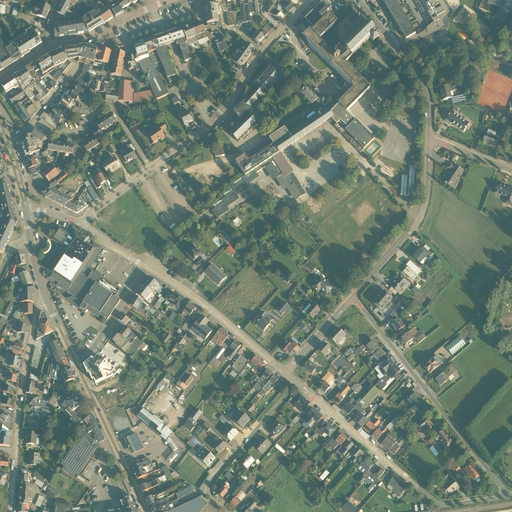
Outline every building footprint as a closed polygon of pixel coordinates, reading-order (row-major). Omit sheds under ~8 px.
[(72,5),(65,0),(63,0),(59,8),(57,18),(58,23),(64,22),(63,17),(69,19),(74,9),(72,5)] [(79,0),(76,0),(72,5),(74,9),(83,22),(88,33),(102,24),(96,15),(92,9),(79,0)] [(96,15),(102,24),(104,25),(112,18),(105,9),(97,0),(94,0),(93,2),(98,10),(96,12),(98,14),(96,15)] [(102,0),(112,11),(115,17),(123,12),(121,10),(115,0),(102,0)] [(126,0),(115,0),(121,10),(129,5),(126,0)] [(234,2),(233,0),(226,0),(228,4),(227,12),(226,14),(228,27),(234,26),(237,25),(234,2)] [(249,14),(247,0),(240,0),(241,0),(239,10),(241,17),(236,18),(237,23),(241,23),(241,24),(249,23),(249,27),(251,27),(249,14)] [(278,0),(269,0),(268,15),(281,21),(284,18),(277,13),(278,4),(279,0),(278,0)] [(278,4),(283,7),(282,9),(288,13),(295,7),(279,0),(278,4)] [(394,0),(385,5),(396,23),(405,17),(394,0)] [(419,0),(432,22),(428,26),(426,28),(415,35),(406,40),(420,43),(445,31),(447,29),(451,11),(444,0),(419,0)] [(413,0),(428,26),(432,22),(419,0),(413,0)] [(481,3),(478,8),(493,14),(492,18),(495,19),(496,21),(498,23),(500,23),(501,24),(504,23),(505,23),(511,26),(511,22),(511,0),(482,0),(481,3)] [(38,1),(36,9),(48,13),(50,7),(41,5),(42,3),(38,1)] [(346,111),(349,109),(370,88),(345,64),(352,57),(341,46),(340,45),(334,52),(335,53),(333,54),(336,57),(319,40),(337,22),(333,18),(337,15),(328,6),(327,7),(325,5),(322,2),(304,19),(314,29),(311,32),(309,30),(306,33),(305,33),(298,39),(303,44),(306,41),(308,44),(307,45),(315,54),(317,52),(336,72),(353,89),(343,98),(342,96),(336,102),(346,111)] [(204,8),(205,17),(217,15),(219,15),(219,10),(222,10),(222,11),(224,13),(227,12),(228,4),(204,8)] [(46,20),(48,13),(36,9),(32,8),(30,14),(46,20)] [(218,24),(217,15),(205,17),(207,25),(207,27),(203,27),(204,30),(210,29),(210,34),(220,33),(219,27),(218,24)] [(341,46),(352,57),(369,39),(373,42),(379,36),(378,35),(374,31),(373,30),(368,24),(367,24),(360,17),(354,24),(357,27),(357,28),(358,29),(341,46)] [(396,23),(406,40),(415,35),(405,17),(396,23)] [(61,25),(55,26),(54,31),(54,38),(88,33),(83,22),(61,25)] [(267,34),(274,27),(269,22),(262,29),(267,34)] [(190,27),(197,42),(207,38),(204,30),(203,27),(201,23),(190,27)] [(181,31),(191,52),(193,51),(190,46),(196,43),(197,45),(196,46),(196,47),(196,48),(197,48),(198,49),(199,50),(201,49),(199,45),(197,42),(190,27),(181,31)] [(260,42),(264,37),(253,28),(247,35),(251,39),(251,40),(257,45),(259,43),(260,42)] [(35,48),(41,44),(38,40),(37,37),(40,35),(37,31),(34,33),(31,29),(11,42),(22,58),(30,53),(29,52),(35,48)] [(154,39),(162,36),(173,33),(177,31),(176,30),(154,38),(154,39)] [(177,31),(173,33),(174,35),(172,36),(174,43),(176,42),(176,43),(175,43),(176,46),(178,45),(180,49),(176,50),(179,57),(182,56),(184,62),(192,60),(194,59),(191,52),(181,31),(180,30),(177,31)] [(151,40),(161,63),(162,65),(163,69),(167,79),(170,86),(173,85),(172,82),(176,80),(164,46),(167,45),(165,38),(163,39),(162,36),(154,39),(151,40)] [(254,49),(240,39),(236,45),(242,49),(240,52),(238,50),(232,58),(234,60),(233,62),(240,68),(254,49)] [(143,43),(153,65),(161,63),(151,40),(143,43)] [(215,42),(220,53),(226,49),(230,46),(227,40),(219,44),(217,40),(215,42)] [(0,65),(3,71),(14,64),(3,47),(0,42),(0,41),(0,65)] [(3,47),(14,64),(22,58),(11,42),(3,47)] [(152,91),(156,100),(168,95),(155,68),(153,65),(143,43),(133,46),(137,56),(134,57),(134,61),(138,65),(138,64),(141,70),(152,91)] [(72,48),(74,58),(73,59),(74,59),(74,58),(79,58),(84,46),(72,48)] [(84,46),(79,58),(79,59),(77,63),(78,62),(84,64),(89,48),(87,47),(86,47),(84,47),(85,46),(84,46)] [(62,49),(67,59),(74,58),(72,48),(62,49)] [(75,83),(82,89),(83,86),(85,84),(86,84),(88,76),(89,72),(90,69),(92,69),(94,63),(97,50),(96,50),(94,50),(94,49),(89,48),(84,64),(83,68),(82,73),(74,83),(75,83)] [(59,69),(67,60),(67,59),(62,49),(47,56),(50,60),(54,66),(56,68),(56,67),(59,69)] [(101,51),(97,64),(102,65),(103,64),(105,65),(107,66),(111,52),(110,52),(109,52),(108,51),(107,51),(107,50),(106,50),(104,49),(103,49),(102,49),(101,49),(101,51)] [(121,77),(125,54),(115,52),(110,75),(121,77)] [(134,61),(134,57),(133,56),(133,55),(131,55),(130,55),(129,55),(128,57),(128,58),(129,61),(127,62),(129,70),(133,70),(133,67),(135,67),(136,71),(141,70),(138,64),(138,65),(134,61)] [(40,72),(43,77),(54,71),(55,72),(56,73),(58,70),(59,69),(56,67),(56,68),(54,66),(50,60),(49,61),(46,57),(35,63),(40,71),(40,72)] [(67,60),(59,69),(58,70),(62,74),(64,72),(70,65),(70,64),(67,60)] [(475,74),(480,72),(477,61),(472,63),(475,74)] [(35,74),(42,81),(46,86),(50,91),(52,88),(49,84),(44,78),(43,77),(40,72),(40,71),(35,63),(30,66),(35,74)] [(257,124),(249,115),(253,112),(249,109),(250,108),(251,109),(253,106),(252,106),(280,73),(273,67),(269,63),(252,82),(257,86),(252,92),(246,87),(246,86),(239,99),(242,102),(232,112),(239,120),(235,124),(237,126),(229,134),(238,143),(257,124)] [(273,67),(280,73),(283,70),(276,64),(273,67)] [(35,84),(46,96),(49,93),(44,88),(42,86),(40,84),(42,81),(35,74),(30,66),(25,70),(24,70),(35,84)] [(13,78),(22,90),(29,100),(34,96),(31,92),(30,92),(29,92),(29,91),(29,90),(30,89),(31,89),(33,88),(39,94),(35,97),(39,102),(46,96),(35,84),(24,70),(24,71),(25,74),(23,74),(22,74),(20,74),(18,76),(17,77),(17,78),(17,80),(16,81),(14,78),(13,78)] [(24,71),(24,70),(23,70),(23,71),(22,71),(21,71),(21,72),(21,73),(17,76),(16,76),(15,76),(14,77),(14,78),(16,81),(17,80),(17,78),(17,77),(18,76),(20,74),(22,74),(23,74),(25,74),(24,71)] [(58,70),(56,73),(52,77),(57,81),(62,74),(58,70)] [(88,76),(86,84),(87,85),(91,85),(91,87),(90,88),(93,88),(92,89),(93,89),(93,88),(94,78),(95,77),(88,76)] [(406,87),(396,77),(393,81),(403,91),(406,87)] [(22,90),(13,78),(1,86),(6,94),(13,89),(15,90),(16,89),(18,92),(8,99),(12,105),(25,96),(21,91),(22,90)] [(94,78),(93,88),(97,88),(97,91),(99,91),(101,83),(101,79),(94,78)] [(135,82),(120,81),(119,94),(117,101),(133,103),(134,94),(135,82)] [(400,90),(392,81),(385,88),(393,97),(400,90)] [(78,95),(83,89),(82,89),(75,83),(71,89),(78,95)] [(107,84),(101,83),(99,91),(99,93),(103,94),(103,96),(106,97),(107,90),(107,84)] [(456,84),(439,88),(442,101),(451,99),(452,104),(460,102),(466,101),(466,102),(470,101),(470,100),(471,99),(470,94),(454,98),(452,92),(457,90),(456,84)] [(305,86),(299,92),(311,105),(317,98),(305,86)] [(74,101),(78,95),(71,89),(66,95),(74,101)] [(111,90),(107,90),(106,97),(105,101),(114,103),(117,101),(119,94),(111,93),(111,90)] [(156,100),(152,91),(134,94),(133,103),(133,105),(156,100)] [(70,106),(74,101),(66,95),(62,100),(70,106)] [(180,102),(177,97),(171,100),(174,105),(180,102)] [(66,112),(70,106),(62,100),(58,106),(66,112)] [(346,111),(336,102),(327,111),(326,109),(288,135),(284,128),(267,140),(275,151),(273,152),(251,167),(244,156),(243,156),(235,162),(241,171),(246,167),(248,169),(243,173),(245,176),(244,176),(233,184),(235,187),(223,195),(225,198),(210,209),(216,218),(229,210),(227,207),(238,199),(236,196),(248,188),(246,185),(258,177),(256,174),(260,171),(261,172),(264,170),(272,181),(275,179),(283,191),(286,189),(294,201),(305,194),(299,185),(300,185),(292,173),(288,175),(275,156),(330,119),(336,124),(334,126),(360,153),(374,139),(370,135),(372,133),(349,109),(346,111)] [(20,103),(14,107),(24,122),(30,118),(31,120),(38,111),(33,105),(27,109),(25,111),(20,103)] [(62,118),(66,112),(58,106),(53,111),(62,118)] [(185,107),(177,111),(184,125),(192,121),(185,107)] [(57,123),(62,118),(53,111),(49,117),(57,123)] [(451,111),(444,121),(450,125),(451,123),(463,132),(469,124),(451,111)] [(57,123),(49,117),(44,113),(40,118),(53,128),(57,123)] [(117,123),(111,114),(105,117),(106,119),(101,122),(101,120),(95,124),(101,133),(117,123)] [(148,136),(153,144),(160,139),(161,140),(165,137),(162,133),(167,129),(162,123),(154,129),(155,130),(148,136)] [(101,133),(95,124),(92,126),(95,130),(92,132),(95,137),(97,140),(103,136),(101,133)] [(502,125),(498,135),(502,137),(506,127),(502,125)] [(23,143),(20,145),(25,157),(28,155),(29,155),(29,156),(32,155),(32,154),(34,153),(35,154),(38,153),(38,152),(39,152),(38,147),(44,145),(49,139),(36,129),(32,134),(23,138),(23,139),(22,140),(23,143)] [(486,133),(483,142),(488,144),(488,143),(495,146),(495,147),(498,138),(494,137),(496,133),(488,130),(487,133),(486,133)] [(88,135),(86,136),(93,148),(100,144),(97,140),(95,137),(91,139),(88,135)] [(87,152),(93,148),(86,136),(83,138),(85,142),(82,145),(87,152)] [(63,144),(59,143),(58,152),(65,154),(67,140),(64,139),(63,144)] [(71,140),(67,140),(65,154),(72,155),(74,146),(70,145),(71,140)] [(59,143),(49,142),(47,150),(58,152),(59,143)] [(112,144),(107,148),(111,155),(117,152),(112,144)] [(125,149),(126,152),(125,152),(123,151),(120,153),(122,154),(121,155),(125,161),(126,162),(128,162),(132,160),(132,159),(134,157),(134,158),(136,157),(132,152),(135,150),(131,145),(125,149)] [(88,157),(85,152),(82,154),(83,155),(81,157),(82,159),(79,160),(82,166),(85,164),(85,163),(87,161),(86,159),(88,157)] [(45,164),(54,161),(49,155),(43,157),(45,164)] [(108,175),(120,167),(114,157),(102,165),(108,175)] [(30,162),(26,163),(28,169),(40,165),(37,159),(35,160),(34,159),(30,161),(30,162)] [(452,188),(464,171),(453,164),(450,169),(451,170),(443,182),(452,188)] [(52,166),(42,174),(49,182),(61,171),(59,169),(60,168),(59,167),(55,170),(52,166)] [(95,173),(90,176),(98,188),(101,186),(100,185),(105,182),(98,170),(94,172),(95,173)] [(68,176),(66,173),(41,193),(45,198),(57,188),(56,186),(68,176)] [(79,185),(84,182),(79,175),(74,177),(73,175),(45,198),(64,207),(73,200),(80,186),(79,185)] [(511,207),(511,206),(511,189),(498,184),(495,193),(507,198),(504,204),(511,207)] [(17,223),(8,185),(3,186),(0,188),(0,251),(3,253),(17,223)] [(98,198),(90,187),(87,189),(94,201),(98,198)] [(78,213),(88,205),(80,201),(82,197),(78,195),(74,202),(72,201),(64,207),(76,214),(78,213)] [(68,294),(93,262),(101,248),(92,242),(89,245),(82,240),(84,236),(74,230),(71,235),(59,227),(51,240),(57,244),(41,267),(45,269),(44,271),(45,271),(46,274),(46,276),(46,278),(47,278),(46,279),(47,280),(50,282),(53,284),(53,285),(55,286),(56,287),(57,287),(68,294)] [(223,231),(218,235),(227,244),(232,240),(223,231)] [(41,253),(39,252),(39,255),(41,255),(44,255),(47,254),(49,252),(50,250),(51,247),(51,245),(50,242),(48,240),(46,242),(48,244),(48,246),(48,248),(47,251),(45,252),(43,253),(41,253)] [(423,248),(422,247),(413,258),(422,265),(427,259),(431,255),(427,252),(430,249),(425,245),(423,248)] [(194,246),(186,253),(198,267),(204,262),(199,256),(201,255),(197,250),(198,249),(194,246)] [(235,252),(229,247),(225,251),(231,256),(235,252)] [(106,252),(99,264),(102,265),(108,253),(106,252)] [(12,269),(10,273),(14,275),(17,267),(26,265),(23,256),(12,259),(11,261),(13,265),(12,269)] [(413,281),(420,272),(420,271),(422,269),(411,260),(409,262),(405,258),(403,261),(407,265),(406,266),(407,267),(403,272),(413,281)] [(93,262),(68,294),(66,299),(80,308),(79,308),(84,311),(85,309),(87,306),(100,315),(107,320),(120,301),(115,297),(119,290),(100,277),(102,275),(95,271),(99,266),(93,262)] [(306,262),(304,264),(307,267),(306,268),(312,273),(316,268),(310,263),(309,265),(306,262)] [(212,264),(204,273),(218,286),(226,277),(212,264)] [(9,285),(12,283),(19,281),(20,282),(22,287),(22,288),(32,284),(28,272),(18,276),(18,277),(12,279),(9,285)] [(285,274),(281,279),(287,284),(291,280),(285,274)] [(398,293),(402,288),(404,289),(408,284),(398,275),(394,279),(396,281),(394,283),(394,282),(390,286),(391,287),(389,290),(395,296),(398,292),(398,293)] [(323,298),(333,288),(320,276),(310,287),(317,293),(320,290),(323,292),(320,295),(323,298)] [(158,294),(163,288),(149,278),(143,286),(153,293),(155,291),(158,294)] [(12,283),(9,285),(4,294),(9,297),(14,287),(12,283)] [(153,293),(143,286),(138,291),(136,294),(142,299),(146,302),(153,293)] [(308,294),(299,287),(297,290),(305,297),(308,294)] [(23,292),(19,293),(19,303),(33,303),(33,288),(23,292)] [(165,300),(170,304),(177,296),(170,292),(165,300)] [(383,292),(372,304),(381,311),(384,307),(387,310),(391,305),(388,303),(392,299),(383,292)] [(142,299),(136,294),(132,301),(145,309),(153,315),(155,312),(142,301),(142,299)] [(182,300),(177,296),(170,304),(168,307),(173,310),(175,307),(178,310),(181,305),(179,304),(182,300)] [(164,299),(161,297),(154,307),(157,309),(164,299)] [(406,306),(396,297),(393,300),(396,303),(394,305),(397,308),(393,312),(396,314),(399,310),(400,311),(404,308),(406,306)] [(13,303),(15,303),(15,298),(13,298),(5,312),(5,317),(8,317),(8,312),(10,312),(10,307),(13,307),(13,303)] [(145,309),(132,301),(129,306),(149,318),(153,315),(145,309)] [(305,313),(312,319),(320,310),(310,301),(308,303),(309,304),(301,313),(303,316),(305,313)] [(276,311),(282,316),(289,307),(283,302),(276,311)] [(23,315),(32,315),(32,305),(23,305),(23,308),(21,308),(21,313),(23,313),(23,315)] [(195,310),(189,305),(181,315),(183,317),(186,314),(190,317),(195,310)] [(87,306),(85,309),(98,318),(100,315),(87,306)] [(10,321),(15,324),(19,315),(18,314),(19,311),(16,310),(10,321)] [(177,316),(172,312),(168,319),(173,322),(177,316)] [(254,321),(252,324),(255,327),(256,326),(263,332),(273,321),(262,312),(258,317),(256,315),(252,319),(254,321)] [(36,340),(35,340),(36,340),(53,332),(52,332),(50,328),(50,327),(49,324),(48,323),(48,322),(47,321),(44,314),(44,313),(40,314),(36,336),(38,339),(36,340)] [(130,320),(123,315),(119,320),(125,326),(124,327),(139,338),(142,335),(130,325),(132,323),(129,321),(130,320)] [(201,316),(189,330),(204,342),(211,332),(205,326),(209,322),(201,316)] [(398,319),(390,325),(397,333),(404,327),(398,319)] [(306,326),(302,323),(297,329),(300,332),(306,326)] [(27,327),(12,324),(12,327),(18,328),(17,333),(25,335),(27,327)] [(154,353),(124,327),(118,334),(136,351),(139,348),(148,356),(154,353)] [(337,328),(328,338),(337,346),(345,336),(348,339),(351,335),(345,330),(342,333),(337,328)] [(413,329),(401,338),(406,345),(414,338),(418,343),(426,338),(423,335),(421,336),(418,332),(417,333),(413,329)] [(228,336),(220,330),(211,341),(218,347),(220,344),(221,345),(228,336)] [(136,351),(118,334),(112,342),(115,345),(136,363),(145,357),(136,351)] [(167,334),(162,341),(165,344),(167,345),(172,339),(170,337),(171,337),(167,334)] [(465,344),(459,337),(446,348),(452,355),(465,344)] [(178,341),(177,343),(174,348),(181,353),(185,347),(183,345),(185,342),(180,338),(178,341)] [(286,352),(289,355),(297,345),(291,340),(282,350),(285,353),(286,352)] [(50,349),(46,350),(48,355),(50,355),(51,354),(52,353),(52,354),(61,350),(57,341),(48,346),(50,349)] [(19,353),(21,354),(23,348),(19,346),(19,345),(10,342),(9,346),(10,346),(9,349),(12,351),(11,354),(17,356),(19,353)] [(240,346),(235,342),(230,348),(233,350),(226,358),(230,361),(236,353),(235,352),(240,346)] [(378,349),(372,342),(366,347),(364,344),(359,348),(354,352),(357,356),(366,348),(371,355),(372,353),(374,356),(380,349),(379,348),(378,349)] [(331,350),(323,343),(317,351),(324,357),(331,350)] [(477,351),(473,347),(460,359),(464,364),(477,351)] [(221,348),(207,367),(210,369),(213,365),(216,367),(220,363),(217,360),(225,351),(221,348)] [(385,354),(380,349),(374,356),(379,360),(385,354)] [(160,351),(158,354),(165,360),(167,358),(164,356),(165,355),(160,351)] [(54,379),(56,366),(57,364),(65,360),(62,352),(53,356),(54,359),(53,359),(53,363),(52,363),(48,378),(54,379)] [(423,366),(430,374),(442,364),(435,356),(423,366)] [(18,368),(19,364),(20,359),(10,357),(8,366),(18,368)] [(93,380),(95,384),(115,375),(118,371),(97,357),(94,361),(91,359),(83,366),(87,374),(88,373),(92,381),(93,380)] [(246,361),(241,357),(234,366),(235,368),(229,375),(234,379),(245,366),(244,364),(246,361)] [(266,366),(256,357),(251,363),(250,362),(245,368),(246,369),(248,367),(250,369),(251,368),(259,375),(266,366)] [(394,365),(389,360),(380,367),(378,365),(374,369),(378,375),(376,376),(380,381),(394,365)] [(56,366),(54,379),(54,381),(58,380),(58,374),(59,374),(62,371),(69,368),(66,361),(58,364),(58,366),(56,366)] [(309,361),(303,368),(311,375),(317,368),(309,361)] [(380,381),(376,385),(381,391),(387,385),(386,384),(390,379),(391,380),(399,372),(394,365),(380,381)] [(449,379),(448,378),(457,371),(452,366),(435,379),(441,386),(449,379)] [(62,371),(59,374),(61,379),(58,380),(59,386),(60,388),(65,385),(64,384),(74,380),(73,378),(73,377),(71,371),(69,368),(62,371)] [(11,372),(1,370),(0,375),(4,376),(4,378),(8,379),(7,381),(16,383),(17,377),(11,376),(11,372)] [(272,374),(267,370),(260,379),(254,386),(253,388),(258,392),(262,387),(260,385),(265,379),(267,380),(272,374)] [(325,383),(319,389),(324,394),(330,387),(327,385),(333,378),(328,373),(321,380),(325,383)] [(182,383),(178,387),(184,391),(193,379),(188,375),(182,382),(182,383)] [(279,380),(274,376),(262,390),(265,393),(272,384),(273,386),(279,380)] [(342,390),(346,386),(344,385),(346,382),(339,376),(336,380),(339,383),(336,385),(342,390)] [(114,377),(101,383),(103,386),(105,385),(106,389),(119,383),(117,380),(116,381),(114,377)] [(254,386),(260,379),(257,377),(251,384),(254,386)] [(163,379),(156,388),(161,392),(168,383),(163,379)] [(28,381),(27,386),(33,389),(43,394),(44,390),(45,389),(35,384),(28,381)] [(146,392),(150,385),(145,382),(141,389),(146,392)] [(0,385),(0,390),(3,392),(11,395),(11,393),(12,392),(13,391),(12,390),(13,389),(4,386),(4,388),(0,385)] [(364,411),(381,391),(376,385),(358,404),(351,413),(356,418),(363,410),(364,411)] [(344,400),(341,398),(349,389),(346,386),(342,390),(332,401),(336,404),(338,406),(344,400)] [(118,390),(99,399),(108,419),(117,415),(113,405),(122,400),(118,390)] [(57,406),(62,397),(53,392),(52,398),(49,397),(46,401),(47,402),(47,403),(43,401),(41,401),(41,398),(36,398),(31,398),(30,403),(31,403),(31,404),(29,404),(28,412),(30,413),(30,416),(34,417),(34,412),(35,407),(42,408),(41,409),(43,410),(42,413),(42,415),(48,418),(54,406),(56,407),(57,406)] [(414,406),(420,400),(415,393),(410,397),(407,395),(397,406),(402,411),(410,402),(414,406)] [(62,397),(57,406),(59,408),(61,406),(66,411),(65,412),(72,419),(70,421),(77,428),(82,424),(81,422),(72,413),(80,405),(72,396),(68,400),(63,395),(62,397)] [(310,404),(301,396),(294,405),(302,413),(310,404)] [(0,397),(0,407),(2,405),(10,408),(13,401),(5,398),(4,400),(0,397)] [(351,413),(358,404),(352,399),(342,410),(348,416),(351,413)] [(378,405),(381,408),(387,401),(384,399),(378,405)] [(420,400),(414,406),(410,410),(414,415),(418,411),(419,413),(426,407),(420,400)] [(249,413),(254,407),(251,404),(246,410),(249,413)] [(143,409),(136,417),(165,441),(172,433),(162,424),(162,425),(159,423),(161,421),(155,416),(154,417),(153,416),(152,417),(143,409)] [(196,409),(189,418),(195,422),(202,414),(196,409)] [(302,426),(304,428),(318,413),(313,409),(307,416),(308,417),(303,422),(304,423),(302,426)] [(357,424),(367,414),(363,410),(356,418),(353,420),(357,424)] [(0,419),(1,419),(5,422),(8,416),(1,411),(0,413),(0,419)] [(242,428),(249,420),(239,411),(232,419),(242,428)] [(369,411),(367,414),(357,424),(362,428),(370,419),(368,418),(372,413),(369,411)] [(322,418),(318,413),(304,428),(306,430),(308,427),(309,428),(314,423),(316,424),(322,418)] [(82,424),(86,427),(92,417),(90,415),(81,422),(82,424)] [(221,416),(218,419),(225,426),(227,424),(228,425),(221,433),(230,442),(238,434),(231,427),(233,425),(229,422),(228,423),(221,416)] [(294,426),(300,419),(297,416),(291,423),(294,426)] [(104,442),(92,417),(86,427),(59,469),(62,471),(60,474),(66,478),(68,475),(92,490),(95,485),(81,476),(100,447),(99,444),(104,442)] [(389,431),(399,421),(396,417),(385,428),(389,431)] [(112,427),(116,437),(132,431),(128,419),(124,421),(125,423),(121,425),(120,423),(112,427)] [(372,432),(380,423),(376,419),(372,424),(369,422),(362,429),(368,434),(371,431),(372,432)] [(419,431),(425,427),(428,431),(432,427),(425,419),(416,426),(419,431)] [(273,438),(276,435),(277,436),(285,427),(281,423),(279,425),(276,421),(273,425),(274,426),(268,433),(273,438)] [(205,423),(201,427),(207,433),(211,428),(205,423)] [(335,430),(326,423),(322,429),(319,426),(308,438),(313,442),(319,434),(322,436),(324,434),(329,438),(329,437),(332,439),(333,437),(331,435),(335,430)] [(400,426),(397,423),(389,431),(391,433),(381,444),(389,451),(396,444),(394,442),(397,438),(392,434),(400,426)] [(0,438),(10,440),(11,434),(7,434),(8,430),(2,425),(1,431),(0,431),(0,438)] [(377,430),(371,437),(376,441),(386,430),(384,429),(380,433),(377,430)] [(452,443),(442,431),(433,438),(435,441),(438,439),(442,444),(441,445),(444,450),(451,444),(450,443),(452,443)] [(36,445),(37,439),(40,439),(40,433),(26,432),(26,438),(27,438),(26,448),(31,449),(31,445),(36,445)] [(132,436),(124,440),(131,455),(144,450),(136,434),(132,436)] [(346,439),(341,435),(335,442),(332,439),(324,449),(327,451),(330,448),(332,449),(333,450),(338,444),(340,446),(346,439)] [(262,456),(271,446),(262,437),(258,441),(259,442),(254,448),(262,456)] [(396,444),(389,451),(394,455),(400,448),(397,446),(404,439),(401,437),(396,444)] [(0,446),(9,447),(10,440),(0,438),(0,446)] [(221,452),(226,446),(216,438),(213,441),(216,444),(212,448),(218,454),(220,451),(221,452)] [(172,442),(168,447),(176,453),(180,448),(172,442)] [(353,445),(349,442),(344,448),(345,450),(343,453),(342,452),(340,453),(344,456),(353,445)] [(289,455),(286,453),(285,452),(280,448),(277,444),(274,447),(287,458),(289,455)] [(210,464),(215,459),(203,449),(196,457),(207,466),(209,463),(210,464)] [(362,453),(357,449),(351,455),(354,457),(347,465),(350,467),(359,458),(358,457),(362,453)] [(258,466),(260,462),(248,452),(239,462),(244,467),(243,468),(246,471),(254,462),(258,466)] [(40,455),(29,454),(28,465),(39,466),(40,455)] [(0,457),(0,466),(7,467),(8,467),(8,461),(4,461),(4,459),(0,459),(0,457)] [(368,471),(374,465),(369,461),(370,461),(366,458),(357,469),(364,475),(357,483),(360,485),(370,473),(368,471)] [(136,477),(135,477),(137,481),(154,471),(149,460),(135,467),(137,472),(136,472),(135,472),(135,473),(136,477)] [(480,475),(471,464),(464,470),(467,473),(466,473),(469,477),(470,476),(476,483),(481,479),(478,477),(480,475)] [(456,476),(462,471),(457,465),(451,470),(456,476)] [(174,478),(178,476),(174,473),(170,475),(166,467),(162,469),(165,476),(139,488),(142,493),(160,485),(159,483),(162,482),(163,483),(174,478)] [(383,470),(380,468),(373,475),(374,476),(372,478),(377,483),(380,480),(381,481),(386,476),(381,472),(383,470)] [(323,481),(330,473),(326,470),(319,478),(323,481)] [(46,479),(36,471),(33,474),(43,483),(46,479)] [(217,494),(222,499),(227,492),(232,496),(237,489),(232,485),(237,480),(227,472),(224,476),(228,480),(219,490),(220,491),(217,494)] [(239,484),(236,488),(238,490),(245,481),(240,476),(240,477),(241,478),(237,482),(239,484)] [(20,477),(19,495),(32,496),(33,487),(30,487),(31,477),(20,477)] [(405,489),(392,478),(387,485),(388,485),(386,488),(398,497),(405,489)] [(457,491),(460,488),(452,479),(441,489),(446,494),(447,492),(450,495),(456,490),(457,491)] [(48,488),(38,480),(35,484),(45,492),(48,488)] [(245,496),(242,494),(249,486),(245,482),(233,497),(235,499),(230,505),(234,509),(245,496)] [(191,487),(175,494),(178,500),(194,492),(191,487)] [(56,499),(58,492),(48,489),(46,496),(56,499)] [(164,492),(145,501),(148,507),(160,501),(158,498),(162,496),(166,495),(164,492)] [(32,504),(32,496),(19,495),(17,511),(28,511),(29,504),(32,504)] [(40,508),(44,498),(39,496),(35,505),(40,508)] [(171,511),(168,511),(200,511),(210,501),(203,496),(171,511)] [(268,496),(265,500),(270,505),(273,501),(268,496)] [(136,511),(130,497),(117,503),(119,511),(106,511),(136,511)] [(248,509),(246,511),(254,511),(256,510),(253,508),(260,500),(257,497),(247,508),(248,509)] [(65,511),(68,511),(70,511),(73,507),(71,505),(56,500),(52,511),(65,511)] [(160,501),(148,507),(150,511),(151,511),(168,511),(171,511),(168,506),(167,506),(164,500),(160,501)] [(274,510),(279,504),(276,501),(270,507),(274,510)]
